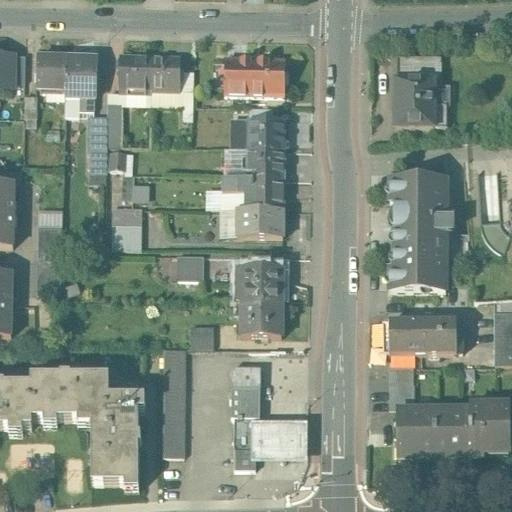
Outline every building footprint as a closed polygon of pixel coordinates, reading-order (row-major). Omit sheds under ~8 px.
[(285,65),(243,64),(243,60),(227,59),(227,63),(225,63),(223,100),(283,102),(285,65)] [(13,60),(0,60),(0,92),(12,93),(12,92),(13,92),(13,88),(13,60)] [(25,60),(13,60),(13,88),(25,88),(25,60)] [(67,62),(37,61),(36,93),(66,94),(67,62)] [(152,61),(120,61),(120,99),(151,99),(151,95),(152,61)] [(179,62),(152,61),(151,95),(179,96),(179,62)] [(96,62),(67,62),(66,94),(66,102),(80,102),(79,116),(95,116),(96,62)] [(439,65),(399,65),(399,84),(435,85),(435,86),(439,86),(439,65)] [(399,84),(395,85),(394,132),(434,132),(435,132),(446,132),(447,110),(435,110),(435,86),(435,85),(399,84)] [(37,102),(25,101),(24,122),(37,122),(37,102)] [(122,108),(108,108),(108,131),(122,131),(122,108)] [(273,113),(249,112),(249,125),(272,125),(273,113)] [(249,125),(230,125),(230,154),(243,154),(243,142),(249,142),(249,125)] [(272,125),(249,125),(249,142),(243,142),(243,154),(249,154),(283,154),(284,126),(272,125)] [(90,138),(91,186),(108,186),(107,138),(90,138)] [(283,154),(249,154),(249,163),(243,163),(243,174),(249,174),(248,183),(248,184),(283,185),(283,154)] [(125,158),(111,158),(110,175),(124,176),(125,158)] [(133,181),(123,180),(122,204),(132,204),(133,181)] [(283,185),(248,184),(248,183),(223,183),(223,198),(245,199),(245,215),(283,215),(283,185)] [(446,184),(390,184),(390,199),(390,207),(394,207),(394,210),(390,214),(388,220),(388,225),(390,230),(394,235),(393,260),(393,273),(389,273),(389,296),(445,296),(446,237),(451,238),(451,236),(456,236),(455,224),(451,224),(451,223),(446,223),(446,184)] [(0,188),(0,251),(11,252),(11,233),(9,233),(9,220),(15,220),(15,219),(9,219),(9,207),(11,207),(12,189),(2,188),(0,188)] [(149,206),(150,189),(134,188),(133,205),(149,206)] [(112,253),(143,253),(143,212),(112,212),(112,253)] [(245,215),(238,215),(237,243),(283,243),(283,215),(245,215)] [(61,232),(37,232),(36,264),(61,264),(61,232)] [(473,294),(469,237),(456,236),(451,236),(451,238),(446,237),(445,296),(473,296),(473,294)] [(204,261),(178,261),(178,285),(204,286),(204,261)] [(61,264),(36,264),(36,299),(60,300),(61,264)] [(282,274),(239,274),(239,308),(242,307),(282,308),(282,274)] [(11,278),(0,278),(0,342),(10,342),(11,278)] [(495,293),(473,294),(473,296),(474,308),(496,307),(495,293)] [(282,308),(242,307),(241,342),(281,342),(282,308)] [(511,370),(511,319),(494,320),(495,371),(511,370)] [(455,325),(389,326),(389,361),(456,360),(455,325)] [(213,354),(213,331),(191,331),(191,354),(213,354)] [(185,354),(164,354),(163,462),(184,462),(185,354)] [(241,423),(240,472),(257,472),(257,468),(257,427),(257,424),(266,424),(266,372),(237,372),(237,423),(241,423)] [(413,414),(412,372),(388,372),(388,415),(396,415),(396,414),(413,414)] [(92,425),(110,403),(109,383),(33,383),(33,391),(33,426),(92,425)] [(33,426),(33,391),(0,391),(0,433),(33,433),(33,426)] [(110,403),(92,425),(93,489),(140,489),(139,403),(110,403)] [(471,409),(471,413),(413,414),(396,414),(396,415),(397,460),(484,459),(484,455),(511,454),(510,409),(471,409)] [(305,427),(257,427),(257,468),(306,468),(305,427)]
